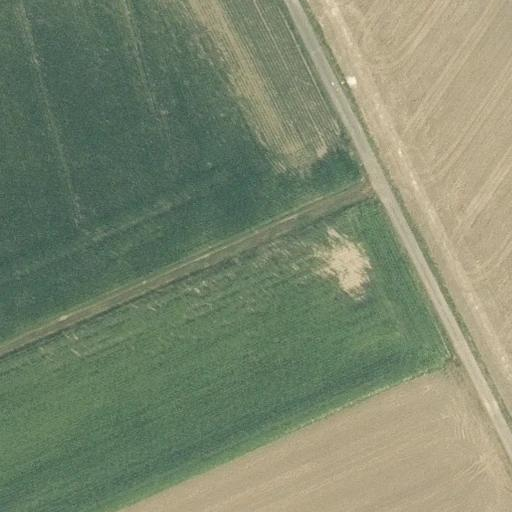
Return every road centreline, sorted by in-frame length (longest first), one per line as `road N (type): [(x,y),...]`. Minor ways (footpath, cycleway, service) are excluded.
road 1 (track): [(287,0),(511,446)]
road 2 (track): [(381,189),(0,363)]
